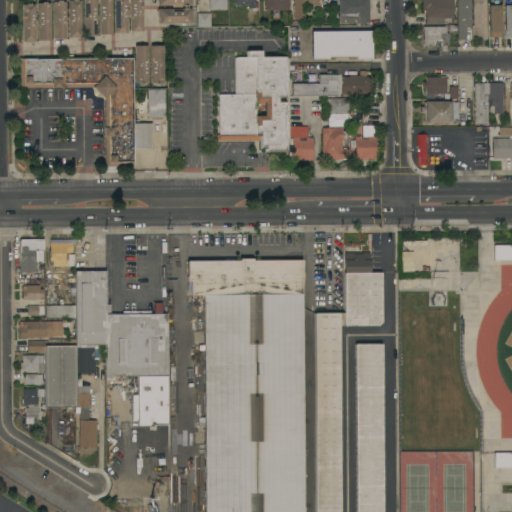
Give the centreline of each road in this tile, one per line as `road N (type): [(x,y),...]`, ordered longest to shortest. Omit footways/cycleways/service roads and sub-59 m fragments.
road 1 (residential): [(0,48),(2,433)]
road 2 (primary): [(399,191),(59,193)]
road 3 (primary): [(2,216),(317,215)]
road 4 (residential): [(397,0),(400,214)]
